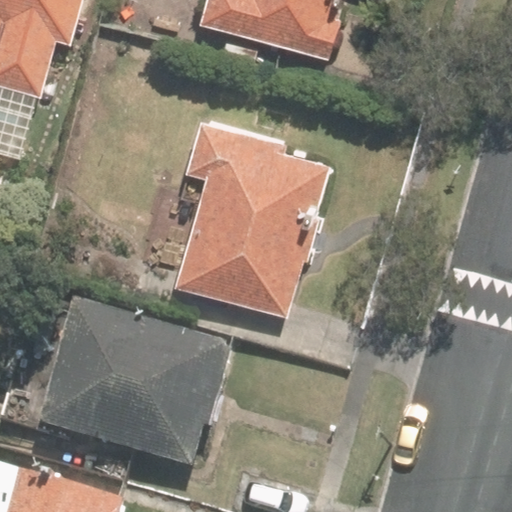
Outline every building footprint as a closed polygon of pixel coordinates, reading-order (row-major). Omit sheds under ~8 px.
[(0,0),(0,85),(51,99),(77,0),(0,0)] [(329,62),(345,0),(206,0),(200,26),(231,34),(231,35),(329,62)] [(174,288),(289,318),(330,167),(284,154),(286,146),(200,123),(187,172),(204,176),(174,288)] [(38,435),(194,477),(228,350),(72,308),(38,435)] [(132,511),(134,510),(0,473),(0,511),(132,511)]
